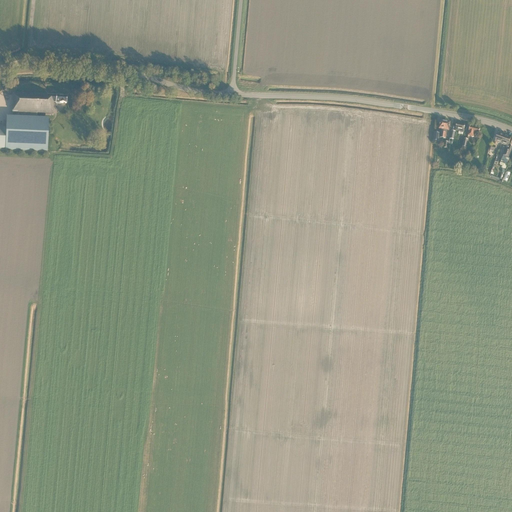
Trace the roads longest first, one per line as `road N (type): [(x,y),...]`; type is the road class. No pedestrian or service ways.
road 1 (tertiary): [(511,129),(366,101),(232,94)]
road 2 (tertiary): [(232,94),(99,66),(28,61),(0,69)]
